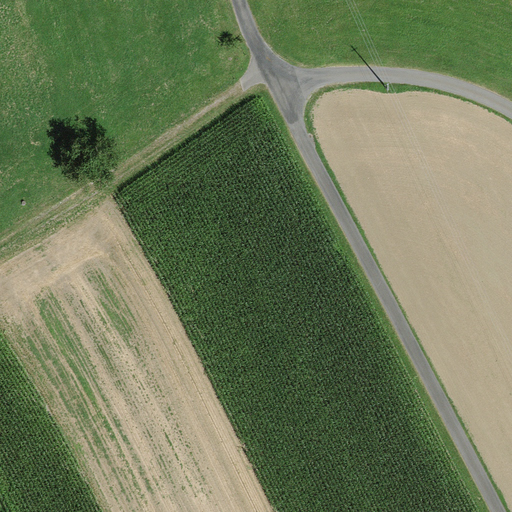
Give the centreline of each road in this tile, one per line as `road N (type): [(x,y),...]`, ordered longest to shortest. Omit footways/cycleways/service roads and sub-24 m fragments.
road 1 (track): [(494,511),(298,137),(276,79)]
road 2 (track): [(511,110),(438,79),(358,71),(276,79)]
